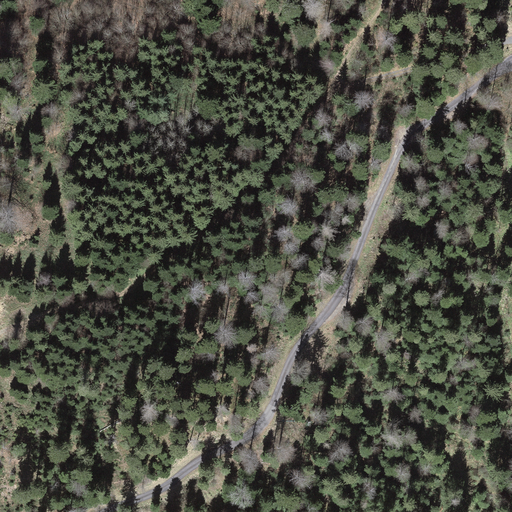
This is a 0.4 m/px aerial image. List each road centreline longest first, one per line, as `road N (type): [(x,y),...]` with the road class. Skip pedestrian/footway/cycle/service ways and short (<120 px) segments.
road 1 (unclassified): [(511,59),(421,123),(379,195),(335,305),(298,348),(274,407),(173,479),(103,511)]
road 2 (track): [(0,334),(119,296),(252,187),(339,87),(511,39)]
